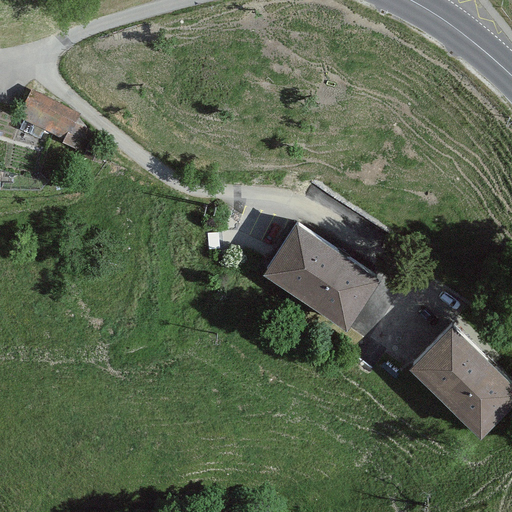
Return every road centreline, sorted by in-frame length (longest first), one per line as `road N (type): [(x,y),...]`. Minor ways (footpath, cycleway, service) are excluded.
road 1 (residential): [(31,60),(157,168),(229,199),(294,203),(432,291)]
road 2 (residential): [(193,0),(91,28),(31,60)]
road 3 (secondary): [(407,0),(511,77)]
